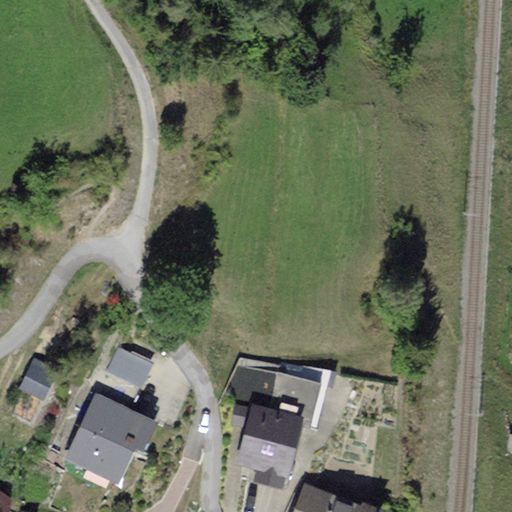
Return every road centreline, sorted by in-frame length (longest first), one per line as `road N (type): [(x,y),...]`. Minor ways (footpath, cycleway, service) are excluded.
road 1 (residential): [(0,349),(71,262),(90,252),(117,254),(201,382),(210,417),(211,511)]
road 2 (track): [(122,258),(140,208),(152,127),(132,64),(93,0)]
